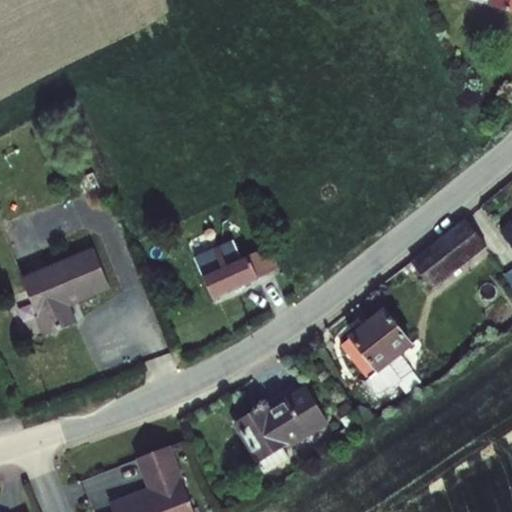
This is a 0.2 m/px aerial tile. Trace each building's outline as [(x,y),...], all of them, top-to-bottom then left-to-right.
[(511,0),(489,0),(488,4),(511,10),(511,0)] [(490,247),(468,219),(418,260),(439,286),(490,247)] [(511,223),(502,231),(511,243),(511,223)] [(260,277),(247,251),(230,259),(217,233),(192,246),(217,298),(260,277)] [(108,286),(93,248),(19,278),(43,336),(74,323),(66,303),(108,286)] [(511,270),(503,277),(511,288),(511,270)] [(412,340),(386,306),(340,340),(366,375),(362,378),(369,389),(388,383),(396,377),(384,361),(412,340)] [(324,415),(303,384),(265,409),(254,416),(250,410),(235,420),(266,469),(289,454),(282,443),(324,415)] [(196,511),(170,444),(139,456),(152,487),(112,502),(115,511),(196,511)]
